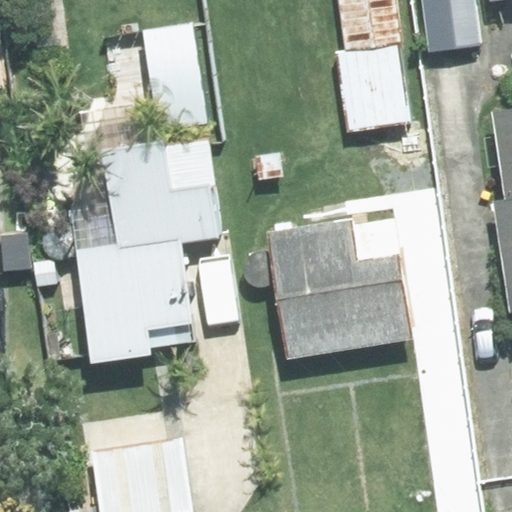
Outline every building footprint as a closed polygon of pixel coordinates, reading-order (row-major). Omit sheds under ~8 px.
[(346,0),(352,47),(343,48),(352,125),(416,117),(400,0),(346,0)] [(479,0),(428,0),(435,45),(485,39),(479,0)] [(0,78),(10,79),(6,31),(0,31),(0,78)] [(511,183),(511,191),(500,194),(511,270),(511,98),(498,101),(511,183)] [(224,228),(217,177),(224,176),(216,131),(174,138),(173,131),(112,140),(121,196),(78,203),(100,353),(172,341),(168,315),(200,312),(188,233),(224,228)] [(283,147),(261,150),(264,172),(286,170),(283,147)] [(0,305),(20,304),(12,205),(0,205),(0,305)] [(359,211),(275,226),(296,349),(419,329),(406,247),(367,254),(359,211)] [(37,256),(39,282),(61,280),(59,254),(37,256)] [(106,504),(73,509),(73,511),(201,511),(189,431),(97,446),(106,504)]
